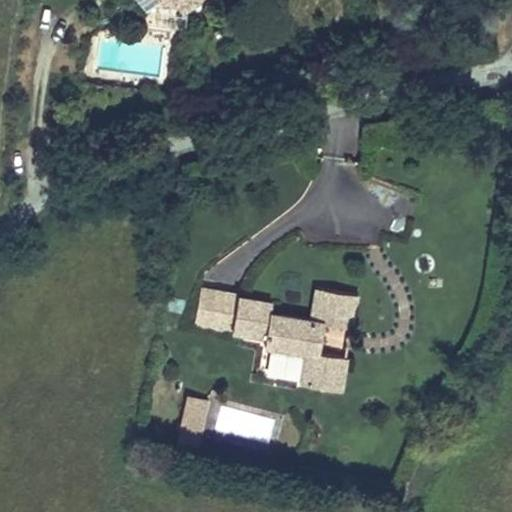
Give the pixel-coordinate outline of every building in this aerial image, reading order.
[(160,2),(159,0),(137,0),(148,12),(160,2)] [(159,0),(160,2),(164,6),(186,6),(190,12),(204,0),(159,0)] [(154,28),(185,29),(186,12),(155,10),(154,28)] [(164,38),(98,38),(98,79),(164,79),(164,38)] [(244,273),(212,269),(209,303),(239,307),(238,315),(280,319),(276,357),(317,362),(321,327),(297,325),(300,295),(327,298),(331,261),(291,256),(288,289),(242,284),(244,273)] [(202,444),(207,399),(184,396),(179,441),(202,444)]
